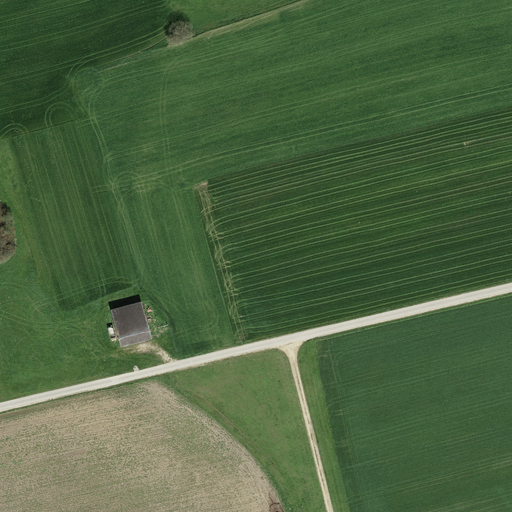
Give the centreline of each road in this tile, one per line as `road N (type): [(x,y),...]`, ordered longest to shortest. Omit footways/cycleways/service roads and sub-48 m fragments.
road 1 (track): [(511,290),(0,408)]
road 2 (track): [(290,343),(329,511)]
